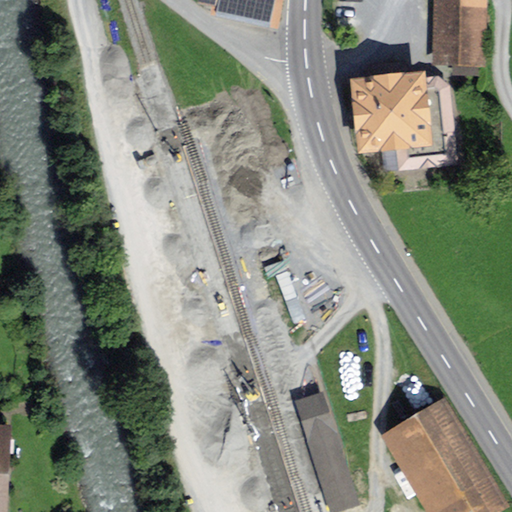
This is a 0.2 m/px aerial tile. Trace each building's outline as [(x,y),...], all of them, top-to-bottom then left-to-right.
[(204,0),(204,2),(219,6),(217,15),(269,26),(274,0),(204,0)] [(479,61),(480,0),(440,0),(438,60),(479,61)] [(403,166),(453,160),(446,97),(420,100),(418,80),(405,82),(403,65),(370,68),(372,85),(358,87),(365,147),(400,143),(403,166)] [(300,404),(311,437),(330,431),(320,398),(300,404)] [(440,511),(490,511),(501,506),(442,408),(395,436),(440,511)] [(333,509),(354,502),(342,464),(321,471),(333,509)]
